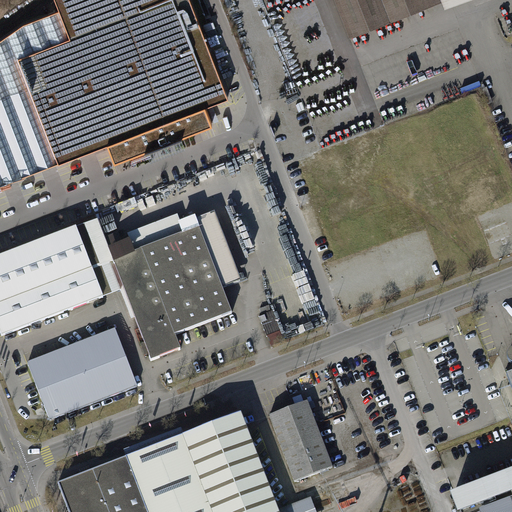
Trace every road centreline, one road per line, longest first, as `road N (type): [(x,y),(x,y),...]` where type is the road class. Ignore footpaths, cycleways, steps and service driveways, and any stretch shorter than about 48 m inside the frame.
road 1 (unclassified): [(9,469),(511,273)]
road 2 (unknown): [(370,329),(421,450)]
